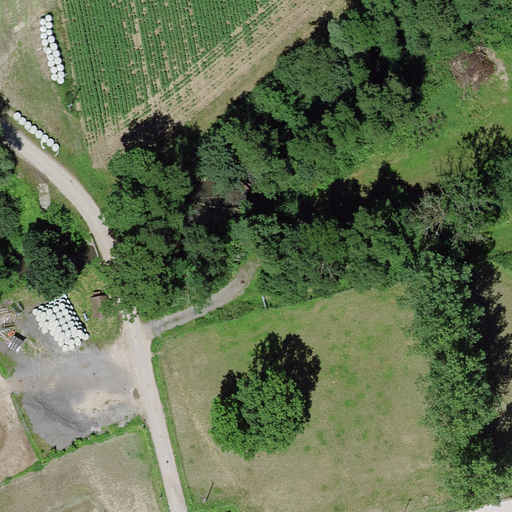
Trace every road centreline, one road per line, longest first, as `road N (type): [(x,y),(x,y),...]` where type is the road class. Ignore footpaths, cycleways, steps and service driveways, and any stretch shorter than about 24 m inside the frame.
road 1 (track): [(511,244),(243,287),(139,334)]
road 2 (track): [(243,287),(265,237),(309,214),(346,208)]
